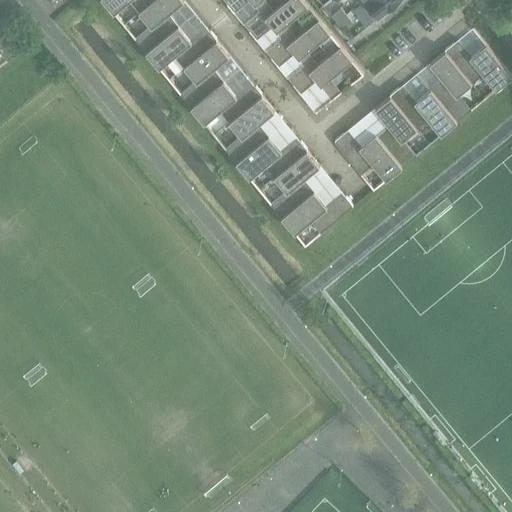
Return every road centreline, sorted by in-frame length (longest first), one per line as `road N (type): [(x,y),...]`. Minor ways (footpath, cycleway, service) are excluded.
road 1 (residential): [(315,140),(455,24)]
road 2 (residential): [(315,140),(200,0)]
